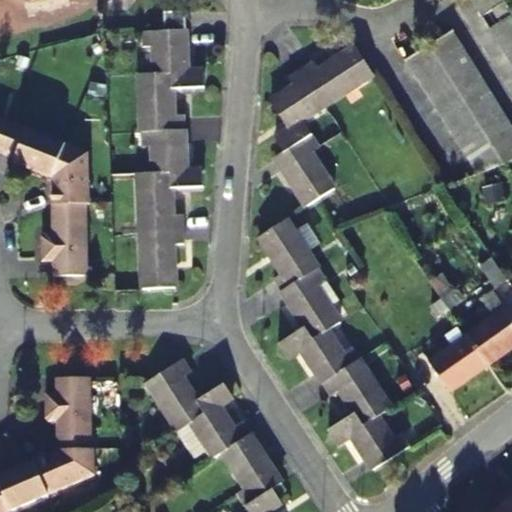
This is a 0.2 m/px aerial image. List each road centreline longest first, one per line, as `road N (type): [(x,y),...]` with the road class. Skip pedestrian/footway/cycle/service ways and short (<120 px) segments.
road 1 (residential): [(244,0),(215,321)]
road 2 (residential): [(215,321),(342,511)]
road 3 (residential): [(0,325),(215,321)]
road 4 (residential): [(511,419),(411,499)]
